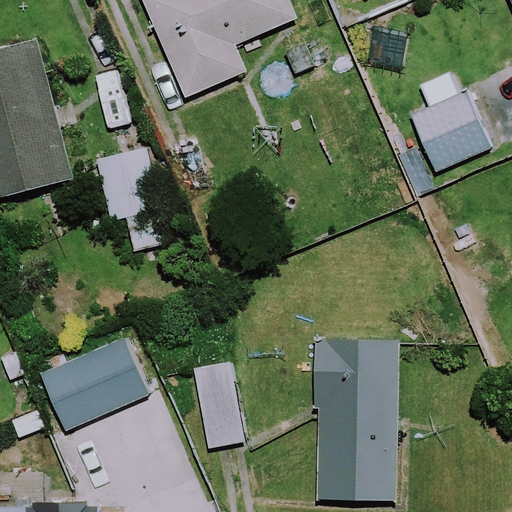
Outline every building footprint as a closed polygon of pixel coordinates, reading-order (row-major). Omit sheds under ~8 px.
[(297,20),(289,0),(149,0),(187,97),(249,73),(237,43),(297,20)] [(72,182),(38,40),(0,49),(0,228),(47,218),(40,190),(72,182)] [(489,150),(452,72),(420,87),(431,110),(413,118),(439,173),(489,150)] [(173,245),(150,150),(99,162),(114,224),(128,221),(135,254),(173,245)] [(148,396),(123,339),(38,377),(63,434),(148,396)] [(397,343),(320,341),(316,499),(393,501),(397,343)] [(245,442),(231,364),(193,370),(206,449),(245,442)]
